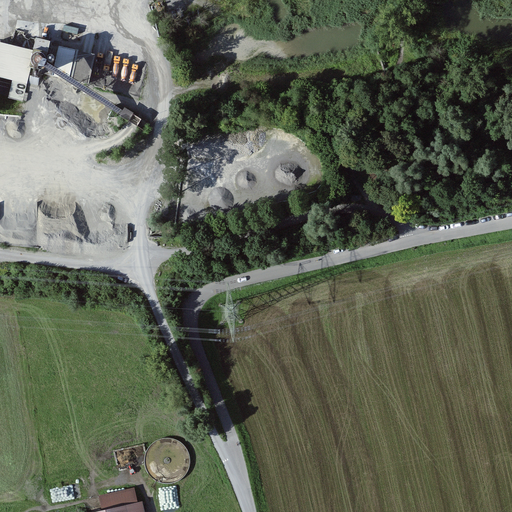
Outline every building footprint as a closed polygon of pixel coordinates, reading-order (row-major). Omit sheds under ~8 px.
[(35,51),(1,43),(0,46),(0,77),(15,81),(13,87),(11,98),(26,102),(33,69),(46,72),(53,43),(38,39),(35,51)] [(99,56),(61,47),(54,76),(92,85),(99,56)] [(136,114),(127,108),(122,117),(131,122),(136,114)] [(170,483),(178,481),(184,477),(189,471),(192,464),(192,456),(189,449),(184,443),(178,439),(170,437),(163,438),(156,441),(150,446),(147,453),(146,460),(147,467),(150,474),(156,479),(162,482),(170,483)] [(141,503),(136,487),(102,495),(106,510),(141,503)] [(106,510),(99,511),(147,511),(146,502),(141,503),(106,510)]
